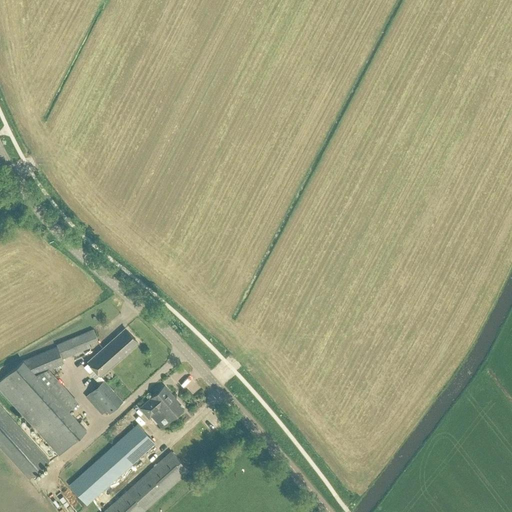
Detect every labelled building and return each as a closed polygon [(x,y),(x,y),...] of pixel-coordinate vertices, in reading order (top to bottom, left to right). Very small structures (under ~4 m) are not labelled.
[(101,376),(138,343),(125,329),(88,362),(101,376)] [(87,430),(36,375),(64,363),(62,358),(90,347),(88,344),(97,340),(93,330),(56,345),(56,347),(23,360),(0,380),(0,392),(58,456),(87,430)] [(109,414),(123,401),(104,380),(86,396),(102,414),(106,410),(109,414)] [(163,387),(139,407),(148,418),(151,415),(156,421),(164,415),(166,413),(171,419),(182,410),(174,400),(175,399),(169,392),(168,393),(163,387)] [(0,447),(29,480),(50,460),(0,404),(0,447)] [(86,505),(156,444),(138,423),(68,484),(86,505)] [(144,511),(190,472),(172,451),(102,511),(144,511)]
